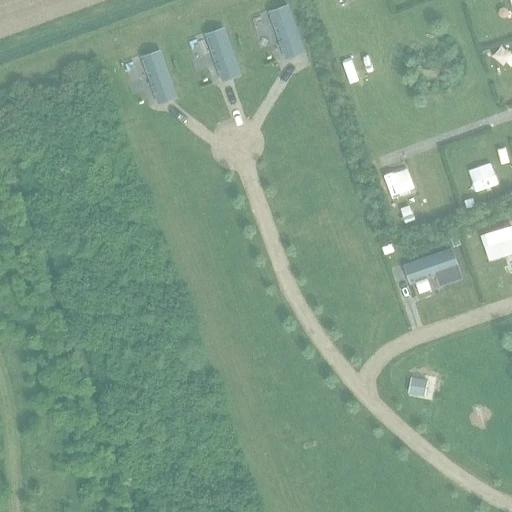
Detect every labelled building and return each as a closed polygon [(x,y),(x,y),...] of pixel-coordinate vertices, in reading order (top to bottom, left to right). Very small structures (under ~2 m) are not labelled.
[(396,186),(416,180),(409,160),(390,167),(396,186)] [(479,181),(504,174),(501,163),(476,170),(479,181)] [(457,236),(451,238),(454,246),(460,244),(457,236)] [(391,243),(381,246),(384,254),(394,251),(391,243)] [(411,377),(408,392),(424,395),(427,380),(411,377)]
